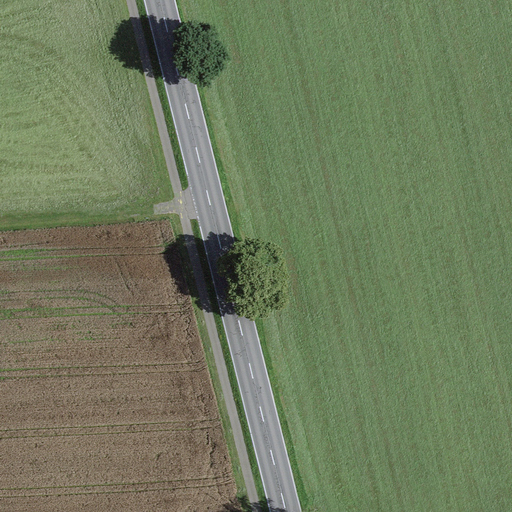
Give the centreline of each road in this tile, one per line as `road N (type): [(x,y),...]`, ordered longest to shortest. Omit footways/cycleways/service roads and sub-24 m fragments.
road 1 (secondary): [(287,511),(162,0)]
road 2 (track): [(0,223),(213,207)]
